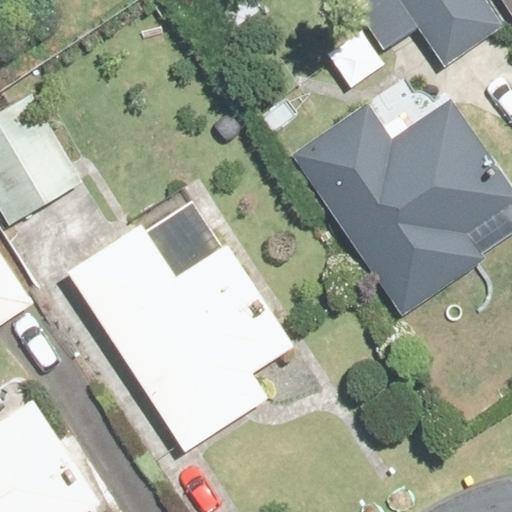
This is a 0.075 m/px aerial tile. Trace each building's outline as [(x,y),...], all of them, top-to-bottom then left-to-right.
[(504,31),(483,0),(350,0),(388,54),(423,31),(449,69),(504,31)] [(511,0),(503,0),(511,12),(511,0)] [(83,186),(48,128),(33,136),(15,106),(0,115),(0,205),(14,228),(83,186)] [(511,248),(511,196),(454,109),(394,148),(370,112),(299,158),(405,319),(486,266),(511,248)] [(179,281),(145,229),(73,275),(189,454),(269,402),(253,376),(298,347),(233,246),(179,281)] [(0,330),(36,307),(0,250),(0,330)] [(94,511),(105,505),(40,403),(0,427),(0,511),(94,511)]
